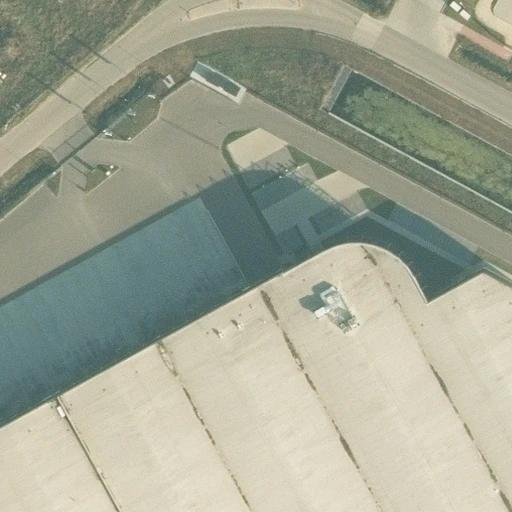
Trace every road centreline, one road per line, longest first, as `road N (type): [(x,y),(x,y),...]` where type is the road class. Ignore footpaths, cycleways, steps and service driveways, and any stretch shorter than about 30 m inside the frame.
road 1 (unclassified): [(328,14),(511,111)]
road 2 (unclassified): [(160,27),(0,158)]
road 3 (unclassified): [(160,27),(328,14)]
